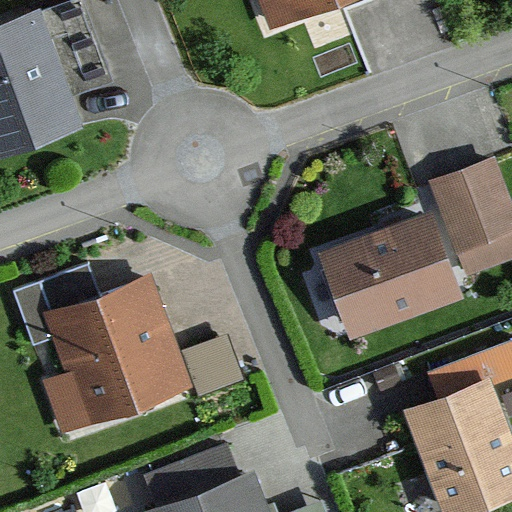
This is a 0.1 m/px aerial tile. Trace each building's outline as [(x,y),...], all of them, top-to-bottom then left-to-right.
[(257,0),(271,33),(350,0),(257,0)] [(45,9),(0,24),(0,154),(85,126),(45,9)] [(438,212),(324,253),(355,338),(469,297),(461,275),(511,256),(511,218),(491,160),(427,182),(438,212)] [(147,277),(46,318),(68,372),(40,383),(62,438),(191,387),(147,277)] [(447,395),(405,412),(443,511),(476,511),(511,498),(511,427),(496,387),(511,380),(511,341),(437,371),(447,395)] [(273,511),(257,468),(146,509),(147,511),(273,511)] [(333,511),(329,495),(285,507),(286,511),(333,511)]
